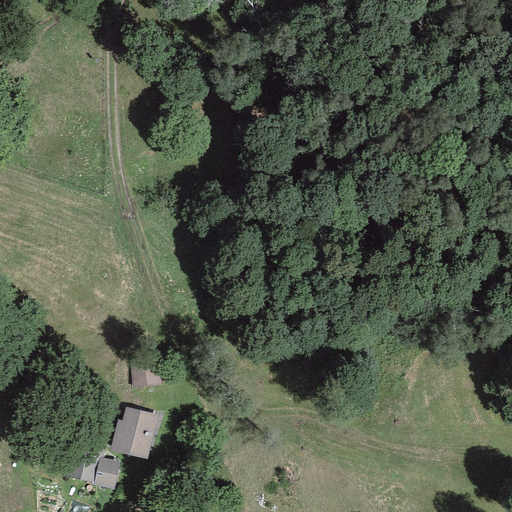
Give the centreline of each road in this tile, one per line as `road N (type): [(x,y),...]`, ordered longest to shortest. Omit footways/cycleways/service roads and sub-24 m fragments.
road 1 (track): [(190,349),(131,231),(118,182),(111,64),(119,0)]
road 2 (track): [(190,349),(230,395),(265,416),(322,417),(382,445),(493,465),(511,456)]
road 3 (motorway): [(0,267),(104,0)]
